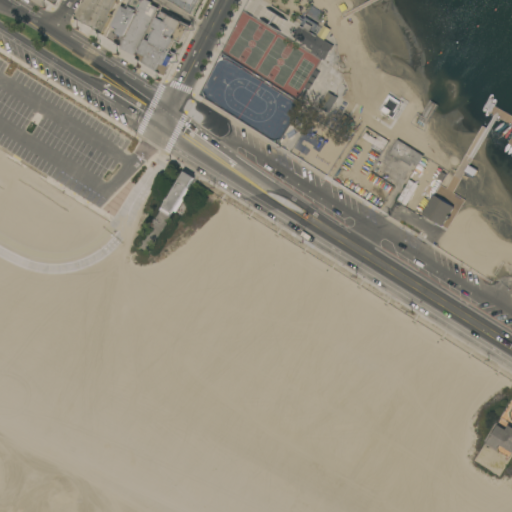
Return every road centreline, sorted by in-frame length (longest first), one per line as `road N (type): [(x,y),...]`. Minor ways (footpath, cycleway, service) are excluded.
road 1 (tertiary): [(161,127),(511,353)]
road 2 (tertiary): [(511,337),(245,168)]
road 3 (tertiary): [(169,110),(3,0)]
road 4 (residential): [(161,127),(228,0)]
